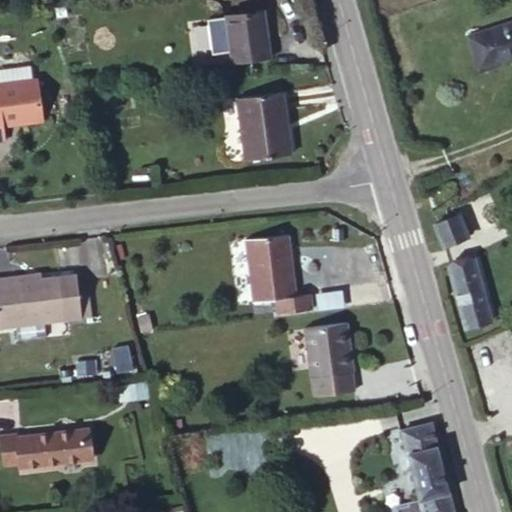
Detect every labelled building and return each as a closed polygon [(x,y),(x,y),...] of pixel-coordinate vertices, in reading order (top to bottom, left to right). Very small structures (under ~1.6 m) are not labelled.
[(471,50),(511,40),(511,6),(465,18),(471,50)] [(216,56),(250,54),(245,9),(210,12),(216,56)] [(0,134),(3,134),(1,117),(23,114),(25,121),(39,119),(34,75),(0,78),(0,134)] [(237,149),(284,144),(278,89),(233,93),(237,149)] [(505,198),(511,195),(511,149),(496,159),(505,198)] [(432,219),(437,240),(468,230),(462,210),(432,219)] [(287,288),(280,225),(237,231),(242,296),(267,294),(268,304),(304,301),(303,288),(287,288)] [(0,307),(1,319),(77,311),(73,274),(72,266),(44,270),(43,264),(0,269),(0,307)] [(465,328),(489,319),(477,266),(451,272),(465,328)] [(73,274),(77,311),(91,309),(87,272),(73,274)] [(350,370),(344,321),(305,324),(309,373),(350,370)] [(115,398),(146,395),(143,379),(113,382),(115,398)] [(0,441),(2,460),(82,453),(79,422),(0,430),(0,441)] [(79,422),(82,453),(90,452),(87,422),(79,422)] [(423,511),(452,511),(432,423),(402,433),(420,503),(423,511)] [(423,511),(420,503),(393,508),(393,511),(423,511)]
